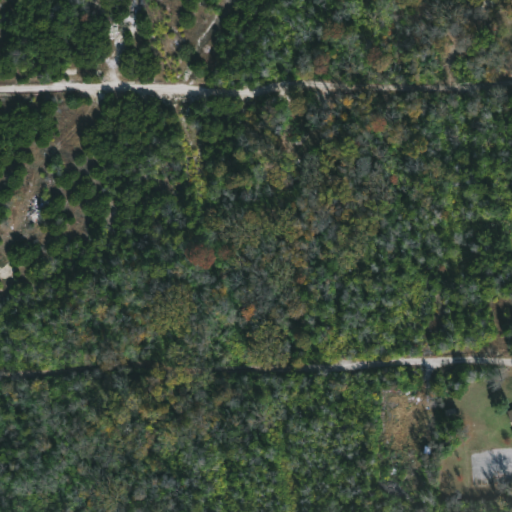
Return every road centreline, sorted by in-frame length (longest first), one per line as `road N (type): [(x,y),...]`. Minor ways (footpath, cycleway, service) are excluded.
road 1 (residential): [(511,365),(0,378)]
road 2 (residential): [(511,89),(0,93)]
